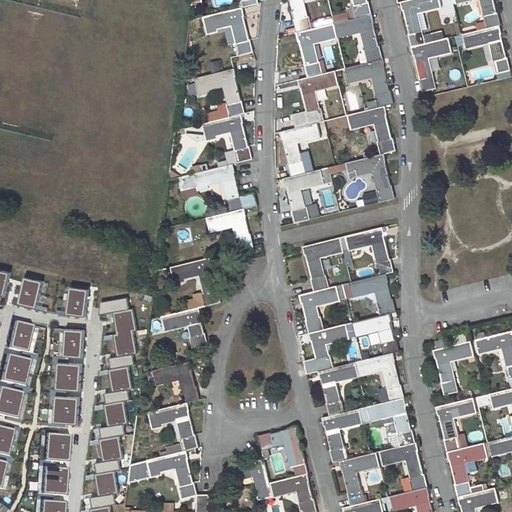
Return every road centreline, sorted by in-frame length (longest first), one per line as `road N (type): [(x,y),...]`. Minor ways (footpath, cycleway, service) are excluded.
road 1 (residential): [(383,0),(407,99),(412,332),(422,407),(452,511)]
road 2 (residential): [(276,0),(269,192),(277,268)]
road 3 (residential): [(277,268),(253,290),(223,347),(218,436)]
road 4 (residential): [(277,268),(307,411)]
